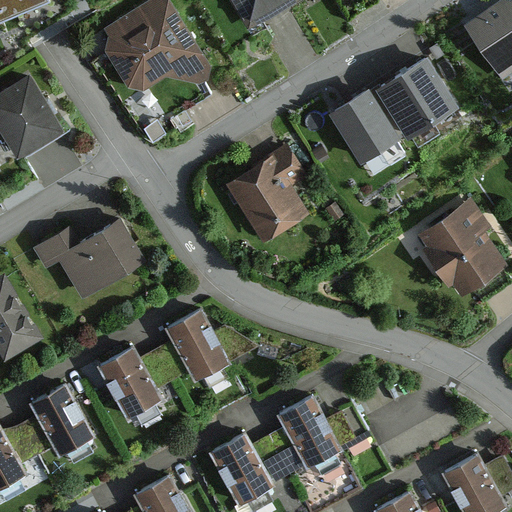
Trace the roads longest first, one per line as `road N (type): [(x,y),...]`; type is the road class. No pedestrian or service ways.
road 1 (residential): [(465,369),(427,349),(319,322),(222,276),(153,175)]
road 2 (residential): [(153,175),(433,0)]
road 3 (residential): [(0,229),(133,147)]
road 4 (residential): [(133,147),(58,45)]
